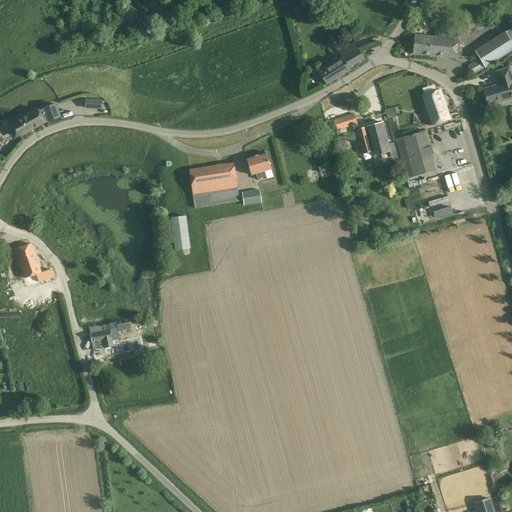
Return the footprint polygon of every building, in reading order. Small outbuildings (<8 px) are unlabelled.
[(503,10),(499,1),(484,8),(488,17),(503,10)] [(485,21),(480,11),(464,18),(469,29),(485,21)] [(511,27),(475,51),(479,59),(467,66),(472,75),(485,67),(511,50),(511,27)] [(458,32),(435,30),(435,37),(414,35),(412,54),(455,58),(458,32)] [(363,37),(360,32),(351,37),(354,43),(363,37)] [(357,50),(353,43),(339,52),(343,59),(320,73),(326,84),(350,69),(349,67),(363,59),(358,50),(357,50)] [(511,79),(509,68),(496,72),(499,85),(483,90),(488,105),(511,97),(511,79)] [(449,120),(440,90),(420,96),(430,126),(449,120)] [(86,100),(86,108),(101,109),(101,100),(86,100)] [(20,136),(45,122),(44,122),(60,117),(56,104),(38,111),(37,109),(13,123),(20,136)] [(347,116),(343,104),(330,108),(334,120),(337,130),(357,124),(354,114),(347,116)] [(397,117),(394,107),(385,110),(387,119),(397,117)] [(383,123),(365,128),(372,152),(373,156),(373,157),(374,156),(391,151),(385,132),(383,123)] [(358,130),(357,132),(360,142),(363,154),(372,152),(365,128),(358,130)] [(437,170),(427,131),(395,140),(406,179),(413,177),(414,181),(427,178),(426,173),(437,170)] [(266,153),(246,159),(249,168),(251,175),(255,174),(257,179),(266,177),(267,179),(273,177),(269,163),(266,153)] [(237,188),(233,163),(189,170),(195,209),(239,202),(237,188)] [(331,174),(328,163),(318,166),(321,177),(331,174)] [(445,176),(449,188),(460,185),(456,172),(445,176)] [(261,203),(259,190),(242,193),(244,206),(261,203)] [(429,207),(448,201),(447,197),(428,202),(429,207)] [(450,207),(444,209),(446,217),(452,215),(450,207)] [(189,249),(185,216),(171,218),(175,251),(189,249)] [(41,274),(31,244),(15,250),(27,288),(52,279),(50,271),(41,274)] [(151,319),(150,319),(129,321),(130,322),(132,335),(136,334),(137,340),(138,344),(144,343),(147,343),(151,343),(150,339),(150,333),(152,333),(152,332),(151,332),(150,320),(151,319)] [(128,323),(116,325),(118,332),(129,330),(131,330),(130,322),(128,323)] [(110,330),(90,334),(93,350),(103,348),(113,346),(110,330)] [(502,428),(493,421),(483,434),(492,441),(502,428)] [(494,511),(490,499),(475,504),(477,511),(494,511)]
